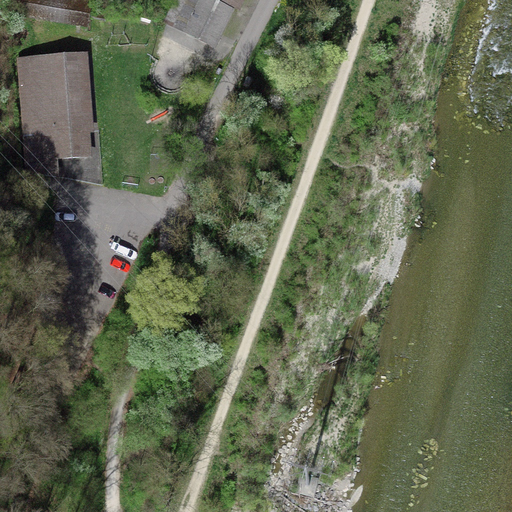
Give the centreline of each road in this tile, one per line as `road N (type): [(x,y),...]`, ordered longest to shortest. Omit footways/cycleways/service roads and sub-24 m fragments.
road 1 (track): [(367,0),(184,511)]
road 2 (track): [(114,511),(116,409),(174,197)]
road 3 (residential): [(269,0),(174,197)]
